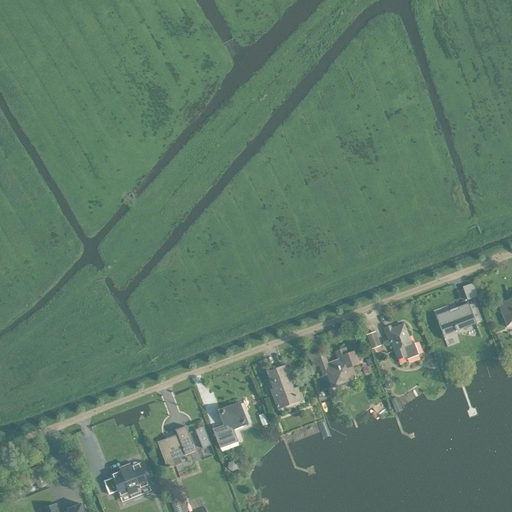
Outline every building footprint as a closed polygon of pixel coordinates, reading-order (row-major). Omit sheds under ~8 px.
[(464,285),(468,299),(478,295),(474,282),(464,285)] [(511,298),(498,303),(505,322),(509,321),(511,320),(511,319),(511,298)] [(449,310),(436,316),(442,334),(444,337),(456,333),(455,331),(476,324),(475,323),(481,321),(475,303),(469,305),(468,303),(457,307),(458,309),(450,312),(449,310)] [(391,342),(397,360),(405,358),(405,360),(418,355),(413,343),(410,343),(404,324),(391,328),(390,326),(383,329),(389,343),(391,342)] [(379,345),(374,332),(367,335),(371,348),(379,345)] [(310,356),(314,367),(320,365),(324,376),(318,378),(323,390),(329,388),(327,384),(333,382),(335,386),(347,381),(346,377),(354,374),(352,367),(358,364),(354,352),(347,354),(345,348),(335,352),(339,361),(328,365),(323,351),(310,356)] [(277,408),(302,398),(298,388),(291,390),(289,385),(290,385),(284,367),(268,373),(274,389),(271,390),(277,408)] [(259,398),(256,389),(248,391),(252,401),(259,398)] [(391,399),(396,412),(402,410),(397,397),(391,399)] [(224,426),(213,430),(218,443),(219,448),(236,441),(232,430),(234,429),(233,427),(245,423),(240,412),(242,411),(239,403),(231,406),(232,408),(221,412),(225,423),(223,424),(224,426)] [(175,466),(181,463),(179,457),(184,455),(195,451),(185,426),(175,430),(178,437),(172,439),(171,437),(157,442),(167,469),(175,466)] [(195,430),(202,448),(210,445),(203,427),(195,430)] [(237,464),(233,462),(228,464),(228,469),(232,472),(236,469),(237,464)] [(139,490),(149,486),(140,464),(131,467),(130,465),(119,469),(120,471),(112,475),(113,478),(104,481),(109,494),(117,491),(120,497),(129,494),(130,497),(141,493),(139,490)] [(27,470),(21,473),(26,486),(36,482),(38,487),(46,484),(39,466),(27,470)] [(41,509),(41,510),(41,511),(91,511),(88,511),(84,511),(81,504),(67,510),(68,511),(67,511),(64,511),(59,511),(56,504),(56,503),(55,504),(56,504),(42,510),(41,509)]
